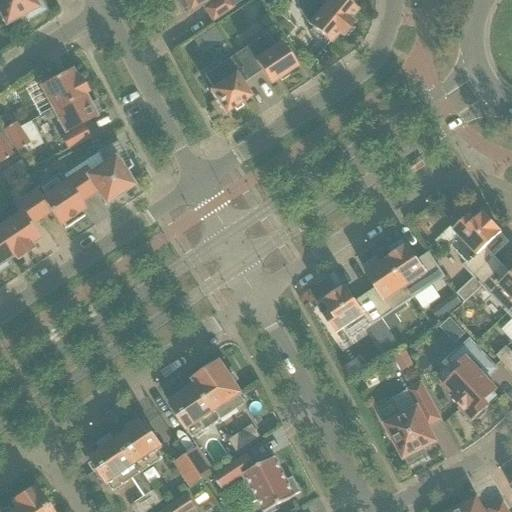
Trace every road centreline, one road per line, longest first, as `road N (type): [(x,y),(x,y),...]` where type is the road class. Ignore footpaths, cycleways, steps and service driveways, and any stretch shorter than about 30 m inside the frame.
road 1 (tertiary): [(240,266),(495,101)]
road 2 (tertiary): [(474,68),(226,239)]
road 3 (residential): [(511,202),(486,185),(452,181),(407,197),(258,296)]
road 4 (tertiary): [(0,430),(240,266)]
road 5 (residential): [(393,0),(374,61),(197,187)]
road 6 (tertiary): [(226,239),(0,387)]
road 7 (residential): [(37,448),(258,296)]
road 8 (residential): [(373,511),(258,296)]
road 9 (residential): [(0,319),(197,187)]
road 10 (residential): [(197,187),(103,12)]
road 11 (residential): [(384,511),(511,431)]
road 12 (residential): [(0,79),(103,12)]
